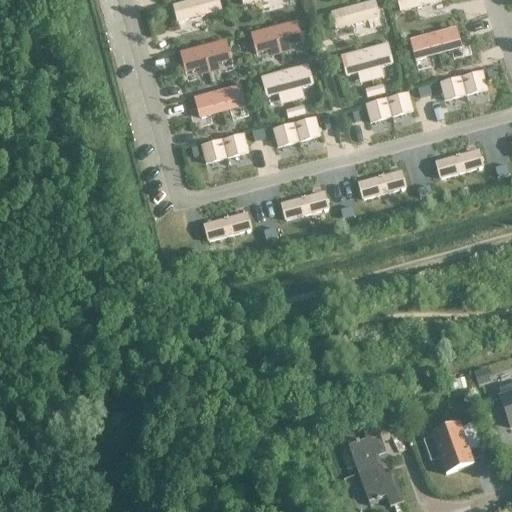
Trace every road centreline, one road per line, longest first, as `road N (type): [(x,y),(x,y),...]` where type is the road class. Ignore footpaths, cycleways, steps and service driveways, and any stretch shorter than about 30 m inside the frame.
road 1 (unknown): [(0,363),(109,330),(122,317),(308,298),(511,237)]
road 2 (unknown): [(31,0),(54,72),(61,141),(85,190),(81,234),(116,289),(122,317)]
road 3 (residential): [(400,436),(420,492),(444,506),(479,506)]
